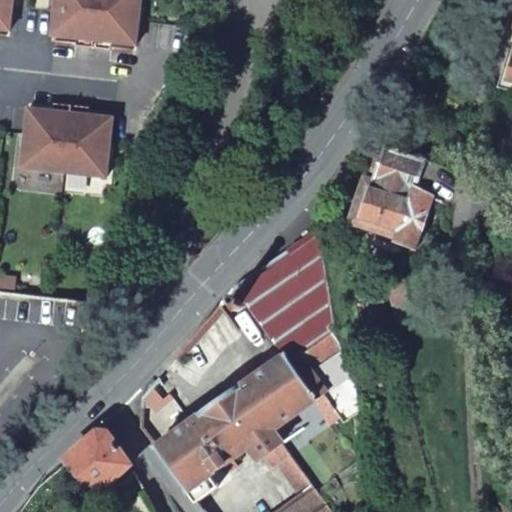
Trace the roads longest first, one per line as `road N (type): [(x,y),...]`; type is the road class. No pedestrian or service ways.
road 1 (residential): [(413,0),(300,175),(107,403)]
road 2 (residential): [(107,403),(6,511)]
road 3 (residential): [(107,403),(171,511)]
